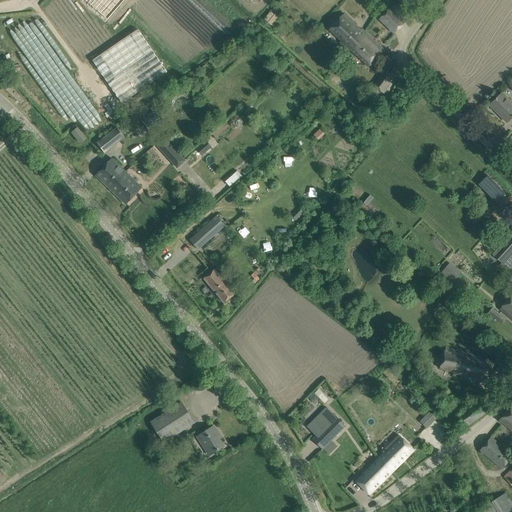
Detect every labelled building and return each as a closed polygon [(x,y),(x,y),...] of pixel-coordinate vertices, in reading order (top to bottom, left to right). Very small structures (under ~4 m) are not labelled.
[(302,25),(315,9),(304,0),(299,0),(288,13),(302,25)] [(389,8),(379,18),(395,33),(404,23),(389,8)] [(350,51),(367,33),(362,29),(361,30),(344,14),(329,30),(341,41),(339,43),(349,52),(350,51)] [(368,19),(374,25),(378,21),(372,15),(368,19)] [(138,29),(93,61),(122,103),(168,72),(138,29)] [(369,67),(384,50),(367,33),(350,51),(369,67)] [(393,78),(384,72),(373,86),(382,93),(393,78)] [(511,103),(502,93),(489,105),(507,123),(511,117),(511,103)] [(164,119),(156,108),(141,120),(149,131),(164,119)] [(80,143),(86,138),(77,128),(71,133),(80,143)] [(117,128),(97,143),(104,153),(124,137),(117,128)] [(164,138),(157,144),(170,159),(178,152),(164,138)] [(207,142),(197,150),(202,156),(212,148),(207,142)] [(112,158),(95,175),(107,186),(110,189),(126,173),(123,169),(112,158)] [(204,164),(200,168),(210,177),(214,173),(204,164)] [(232,186),(244,175),(239,170),(227,181),(232,186)] [(126,173),(110,189),(126,205),(142,188),(126,173)] [(299,207),(292,213),(298,219),(304,212),(299,207)] [(217,216),(189,240),(197,249),(225,225),(217,216)] [(511,253),(511,233),(493,254),(503,264),(511,253)] [(215,269),(204,278),(225,303),(235,294),(215,269)] [(511,294),(499,311),(511,321),(511,294)] [(505,319),(492,308),(489,312),(501,324),(505,319)] [(487,383),(494,361),(446,347),(439,368),(456,373),(456,374),(487,383)] [(441,390),(446,382),(433,374),(428,382),(441,390)] [(483,399),(457,417),(464,428),(490,410),(483,399)] [(194,423),(181,402),(151,422),(164,442),(194,423)] [(511,404),(499,420),(511,431),(511,404)] [(335,416),(326,407),(307,427),(316,436),(312,439),(322,449),(346,426),(336,416),(335,416)] [(428,411),(419,420),(426,427),(436,418),(428,411)] [(198,436),(210,455),(223,446),(216,435),(218,434),(213,426),(198,436)] [(354,479),(369,494),(413,450),(399,435),(354,479)] [(511,454),(490,437),(480,450),(502,468),(511,455),(511,454)] [(511,511),(511,503),(505,493),(478,510),(479,511),(511,511)]
